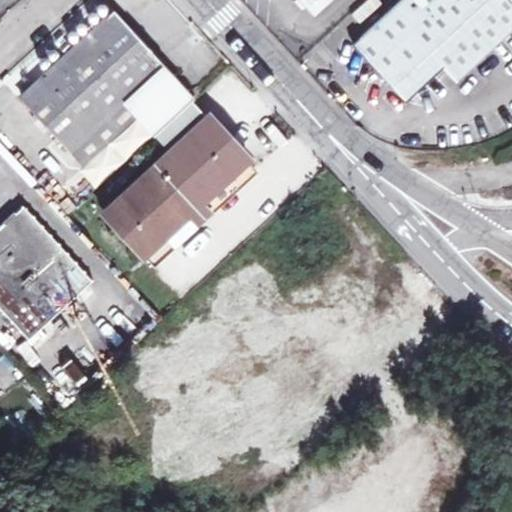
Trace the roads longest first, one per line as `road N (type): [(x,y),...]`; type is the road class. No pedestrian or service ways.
road 1 (unknown): [(336,134),(351,121),(389,130),(456,122),(511,70)]
road 2 (tertiary): [(340,139),(213,0)]
road 3 (tertiary): [(479,232),(340,139)]
road 4 (tertiary): [(340,139),(435,249)]
